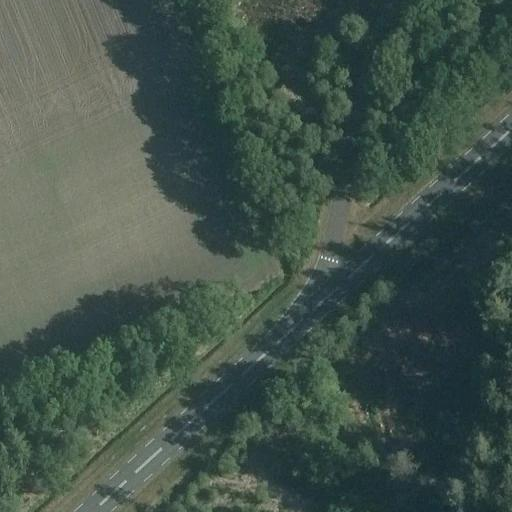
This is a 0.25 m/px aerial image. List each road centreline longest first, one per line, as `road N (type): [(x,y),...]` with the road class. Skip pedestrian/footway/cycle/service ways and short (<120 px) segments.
road 1 (primary): [(309,311),(90,511)]
road 2 (primary): [(309,311),(511,128)]
road 3 (track): [(511,445),(410,511)]
